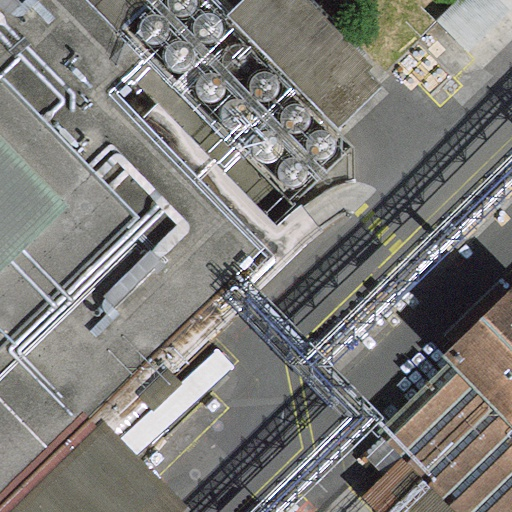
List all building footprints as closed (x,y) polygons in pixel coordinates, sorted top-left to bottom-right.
[(0,0),(0,511),(175,511),(181,507),(105,429),(317,227),(120,26),(145,0),(0,0)] [(169,0),(169,3),(169,8),(170,12),(173,15),(176,18),(184,20),(190,19),(196,14),(199,7),(199,2),(198,0),(169,0)] [(337,123),(380,80),(366,65),(371,60),(311,0),(235,0),(225,10),(337,123)] [(208,16),(202,18),(198,22),(196,25),(195,29),(195,34),(197,38),(199,41),(203,44),(210,46),(216,45),(222,40),(225,33),(225,28),(224,25),(221,20),(217,18),(213,16),(208,16)] [(155,18),(148,20),(144,24),(142,27),(141,31),(141,36),(143,40),(145,44),(149,46),(156,48),(162,47),(169,42),(171,36),(171,31),(170,27),(167,22),(164,20),(159,18),(155,18)] [(180,45),(174,47),(170,50),(168,54),(167,58),(167,62),(168,67),(171,70),(174,73),(182,75),(188,73),(194,68),(197,62),(197,57),(196,54),(193,49),(189,46),(184,45),(180,45)] [(242,53),(235,55),(231,59),(229,62),(228,66),(228,71),(230,75),(232,79),(236,81),(243,83),(249,82),(256,77),(258,71),(258,66),(257,62),(254,58),(251,55),(246,53),(242,53)] [(267,73),(261,76),(257,79),(255,82),(254,87),(254,91),(255,95),(258,99),(261,102),(269,104),(275,102),(281,97),(284,91),(284,86),(283,83),(279,78),(276,75),(271,74),(267,73)] [(212,76),(205,78),(201,81),(200,85),(198,89),(198,94),(200,98),(202,101),(206,104),(213,106),(219,105),(226,99),(228,93),(228,88),(227,85),(224,80),(221,77),(216,76),(212,76)] [(238,102),(232,104),(228,108),(226,111),(225,116),(225,120),(226,124),(229,128),(233,130),(240,132),(246,131),(252,126),(255,120),(255,115),(254,111),(251,107),(247,104),(243,102),(238,102)] [(297,107),(291,109),(287,112),(285,116),(284,120),(284,124),(286,129),(288,132),(292,135),(299,137),(305,136),(311,131),(314,124),(314,119),(313,116),(310,111),(306,109),(302,107),(297,107)] [(323,133),(316,135),(313,138),(311,142),(309,146),(310,150),(311,155),(313,158),(317,161),(325,163),(331,162),(337,156),(339,150),(339,145),(338,142),(335,137),(332,134),(327,133),(323,133)] [(269,135),(262,137),(258,141),(256,144),(255,148),(255,153),(257,157),(259,160),(263,163),(270,165),(276,164),(283,159),(285,152),(285,148),(284,144),(281,139),(278,137),(273,135),(269,135)] [(295,163),(289,165),(285,168),(283,171),(282,176),(282,180),(283,185),(286,188),(290,191),(297,193),(303,191),(309,186),(312,180),(312,175),(311,172),(308,167),(304,164),(300,163),(295,163)] [(511,511),(511,292),(448,355),(465,372),(396,439),(467,511),(511,511)]
